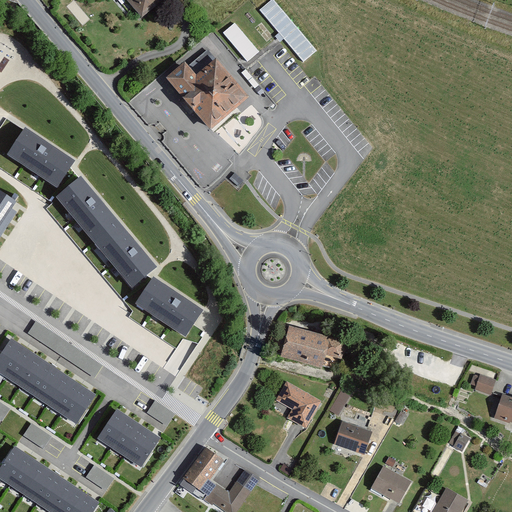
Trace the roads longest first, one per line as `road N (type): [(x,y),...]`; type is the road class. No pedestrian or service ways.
road 1 (secondary): [(251,254),(195,200),(33,0)]
road 2 (residential): [(210,424),(0,296)]
road 3 (secondary): [(511,362),(298,280)]
road 4 (tertiary): [(264,293),(242,382),(210,424)]
